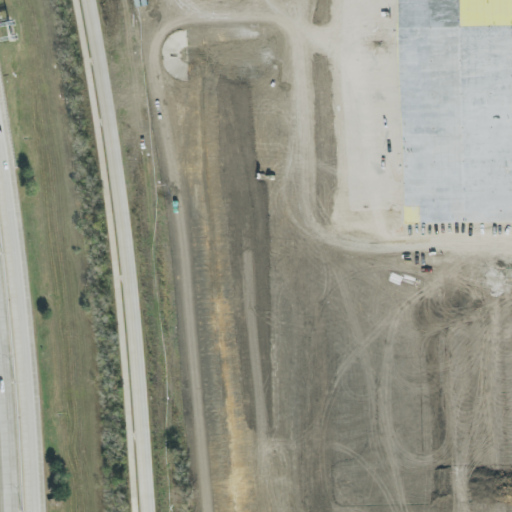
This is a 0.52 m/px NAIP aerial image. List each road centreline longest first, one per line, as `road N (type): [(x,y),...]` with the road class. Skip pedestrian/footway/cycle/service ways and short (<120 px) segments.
road 1 (residential): [(88,0),(134,328),(148,511)]
road 2 (residential): [(175,511),(161,297),(117,0)]
road 3 (motorway): [(30,511),(0,170)]
